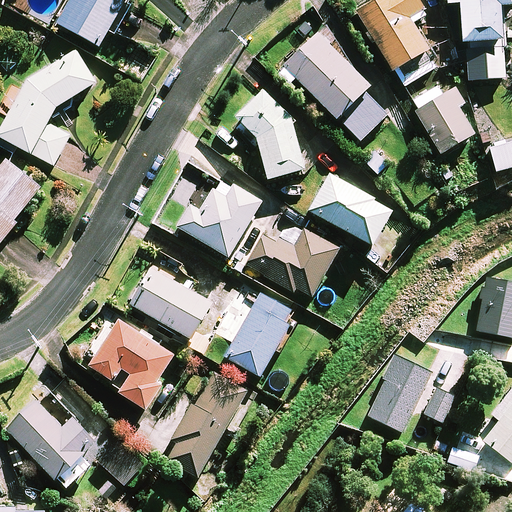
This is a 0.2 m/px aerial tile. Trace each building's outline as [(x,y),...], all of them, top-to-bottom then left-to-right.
[(136,0),(20,0),(20,1),(105,52),(136,0)] [(428,18),(417,0),(383,0),(358,15),(403,91),(439,69),(414,27),(428,18)] [(511,8),(511,0),(447,0),(448,8),(463,6),(469,85),(508,82),(503,10),(511,8)] [(372,92),(320,37),(286,70),(360,146),(388,118),(367,97),(372,92)] [(0,147),(14,155),(17,150),(55,170),(72,138),(56,130),(59,112),(97,88),(76,54),(33,82),(24,92),(0,137),(0,147)] [(442,99),(438,91),(412,106),(442,159),(476,139),(460,110),(470,104),(461,88),(442,99)] [(296,124),(266,93),(237,121),(257,142),(271,186),(306,175),(296,124)] [(511,171),(511,145),(491,152),(499,176),(511,171)] [(482,173),(470,154),(454,164),(466,183),(482,173)] [(389,168),(377,155),(366,166),(379,178),(389,168)] [(43,193),(8,164),(0,173),(0,252),(20,228),(16,225),(43,193)] [(372,202),(331,179),(310,215),(375,252),(394,219),(371,205),(372,202)] [(264,209),(235,191),(228,202),(214,193),(201,214),(192,209),(178,231),(231,263),(264,209)] [(277,246),(264,238),(247,268),(295,296),(298,293),(314,302),(342,253),(306,233),(305,235),(301,233),(299,232),(297,231),(295,231),(292,231),(290,231),(288,232),(286,233),(284,234),(282,235),(281,237),(279,239),(278,241),(278,243),(277,246)] [(511,244),(492,242),(491,251),(485,250),(476,316),(511,321),(511,314),(511,244)] [(476,265),(438,247),(415,297),(452,315),(476,265)] [(185,282),(156,264),(131,307),(193,345),(215,309),(181,289),(185,282)] [(299,318),(262,296),(225,361),(263,382),(299,318)] [(177,360),(120,324),(91,371),(115,386),(124,373),(134,379),(122,398),(149,415),(165,391),(160,387),(177,360)] [(437,374),(402,358),(374,418),(409,434),(437,374)] [(201,480),(229,432),(237,437),(258,401),(250,397),(214,376),(174,443),(179,445),(170,462),(201,480)] [(456,400),(439,391),(426,417),(444,426),(456,400)] [(511,392),(494,417),(501,422),(484,445),(511,464),(511,392)] [(51,417),(39,404),(8,433),(66,494),(92,469),(84,461),(98,448),(60,408),(51,417)] [(480,459),(452,450),(447,464),(475,473),(480,459)]
